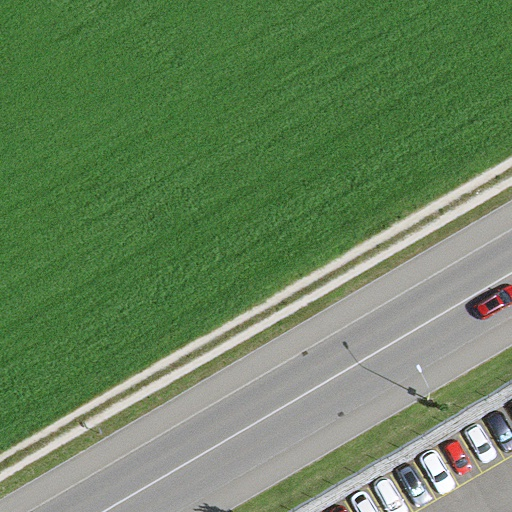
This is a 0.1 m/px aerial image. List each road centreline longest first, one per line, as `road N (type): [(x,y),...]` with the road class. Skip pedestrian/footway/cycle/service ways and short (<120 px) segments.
road 1 (track): [(511,172),(0,465)]
road 2 (primary): [(103,511),(511,276)]
